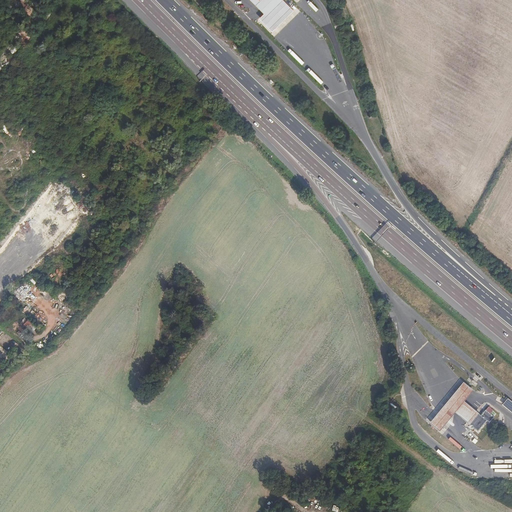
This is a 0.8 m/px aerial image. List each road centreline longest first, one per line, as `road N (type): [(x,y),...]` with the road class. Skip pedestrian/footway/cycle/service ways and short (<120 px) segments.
road 1 (motorway): [(496,304),(378,204),(165,0)]
road 2 (motorway): [(271,127),(511,338)]
road 3 (motorway): [(496,304),(495,293),(411,212),(360,127)]
road 4 (motorway): [(271,127),(271,139),(382,284)]
road 5 (motorway): [(142,0),(271,127)]
